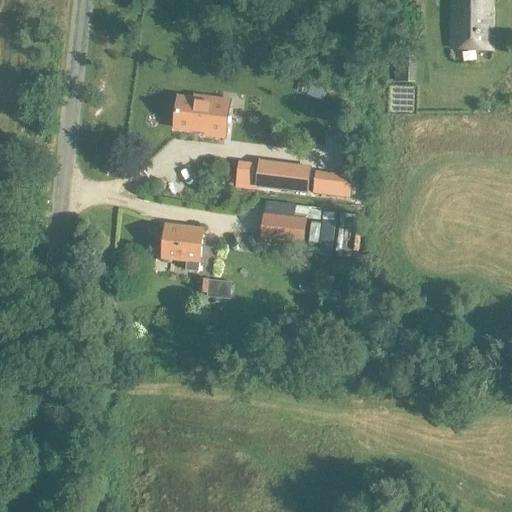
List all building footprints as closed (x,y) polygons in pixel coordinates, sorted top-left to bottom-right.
[(453,0),(452,50),(491,51),(492,0),(453,0)] [(397,52),(395,74),(409,76),(411,54),(397,52)] [(205,131),(205,135),(224,137),(228,103),(213,101),(213,97),(195,95),(194,98),(178,97),(174,128),(205,131)] [(305,194),(308,171),(260,165),(258,188),(305,194)] [(265,215),(262,239),(292,243),(295,219),(265,215)] [(336,222),(323,221),(320,250),(332,251),(336,222)] [(200,264),(204,231),(167,226),(163,260),(200,264)] [(208,295),(209,282),(199,280),(198,293),(208,295)]
